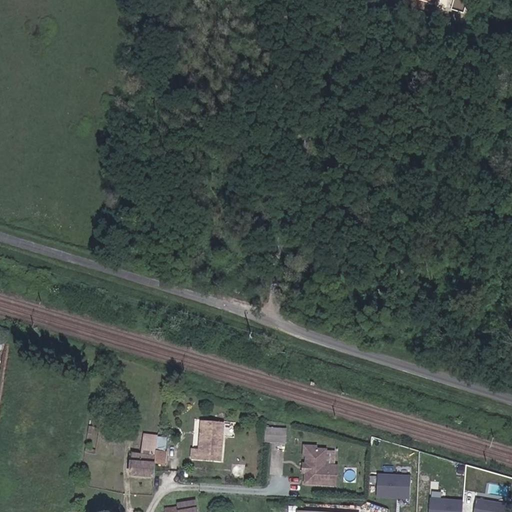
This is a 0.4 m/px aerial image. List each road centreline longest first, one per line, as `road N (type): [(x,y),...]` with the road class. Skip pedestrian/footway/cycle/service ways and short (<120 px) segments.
road 1 (residential): [(378,0),(258,315)]
road 2 (residential): [(258,315),(0,239)]
road 3 (residential): [(511,395),(258,315)]
